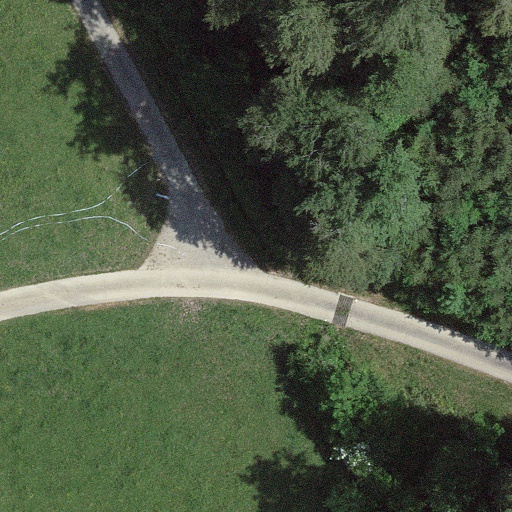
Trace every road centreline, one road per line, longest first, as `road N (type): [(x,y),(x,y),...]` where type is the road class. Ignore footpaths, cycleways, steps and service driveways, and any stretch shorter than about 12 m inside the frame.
road 1 (track): [(0,307),(126,286),(279,293),(511,367)]
road 2 (track): [(209,285),(182,181),(81,0)]
